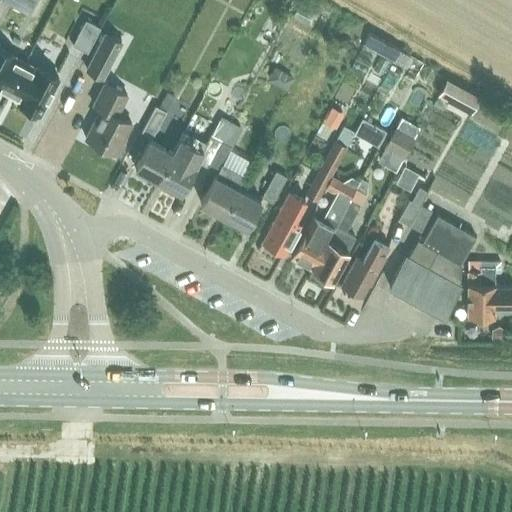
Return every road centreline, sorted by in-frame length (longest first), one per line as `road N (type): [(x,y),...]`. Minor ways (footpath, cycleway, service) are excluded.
road 1 (residential): [(384,332),(340,338),(132,229),(92,233),(56,203)]
road 2 (primary): [(437,400),(76,388)]
road 3 (tertiary): [(76,388),(71,268),(56,203)]
